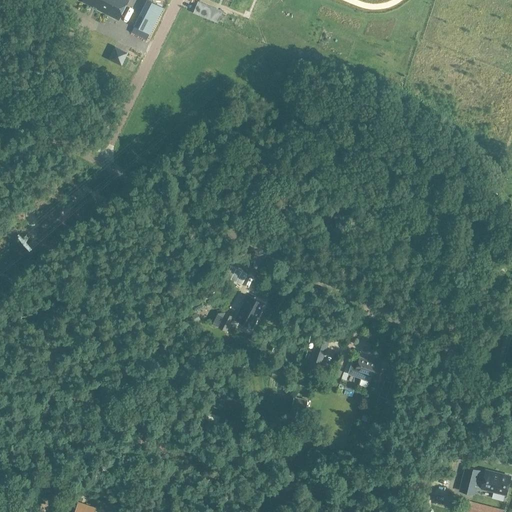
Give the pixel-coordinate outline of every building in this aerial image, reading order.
[(127,0),(83,0),(83,2),(118,20),(127,0)] [(163,8),(147,0),(134,26),(150,34),(163,8)] [(204,3),(199,15),(212,20),(216,8),(204,3)] [(210,55),(217,47),(201,35),(195,43),(210,55)] [(107,48),(139,65),(146,53),(114,36),(107,48)] [(248,296),(236,319),(249,326),(261,303),(248,296)] [(218,313),(213,324),(218,327),(226,331),(234,317),(225,313),(218,313)] [(320,335),(310,364),(319,367),(329,338),(320,335)] [(372,377),(376,363),(360,358),(355,370),(360,371),(358,377),(370,381),(372,377)] [(376,363),(372,377),(380,379),(378,384),(378,385),(378,386),(379,387),(380,387),(381,388),(379,395),(386,397),(387,396),(392,398),(396,388),(390,386),(391,383),(384,381),(390,363),(377,359),(376,363)] [(357,378),(347,405),(358,409),(367,382),(357,378)] [(213,388),(205,403),(221,412),(228,396),(213,388)] [(293,398),(291,408),(305,411),(308,399),(294,396),(293,398)] [(229,421),(224,419),(223,419),(205,412),(202,420),(220,427),(247,437),(250,429),(240,425),(229,421)] [(296,423),(292,434),(301,437),(305,426),(296,423)] [(290,441),(285,456),(294,459),(299,443),(290,441)] [(475,495),(477,486),(482,488),(481,488),(506,494),(510,477),(486,471),(483,482),(478,481),(480,470),(465,467),(459,491),(475,495)] [(470,497),(467,510),(474,511),(508,511),(510,507),(470,497)] [(79,503),(75,511),(94,511),(96,508),(79,503)]
